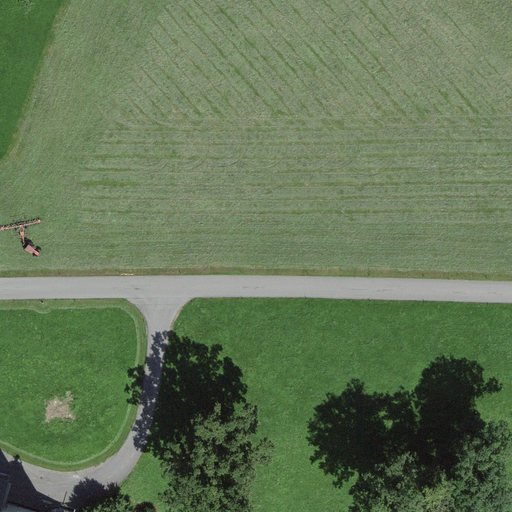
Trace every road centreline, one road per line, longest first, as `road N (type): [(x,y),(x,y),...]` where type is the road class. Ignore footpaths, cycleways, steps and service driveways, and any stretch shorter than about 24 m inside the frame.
road 1 (unclassified): [(0,289),(511,293)]
road 2 (track): [(0,472),(60,489),(118,468),(141,428),(164,288)]
